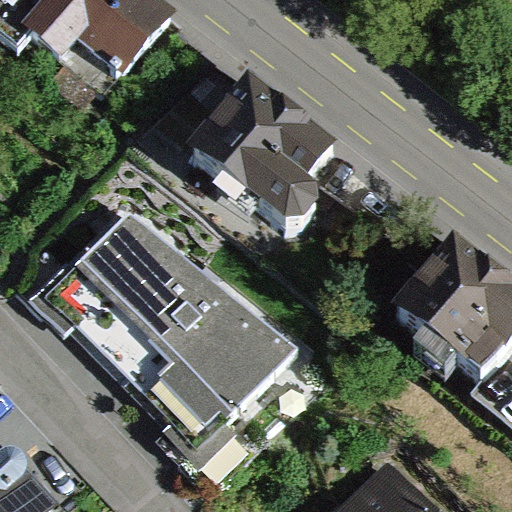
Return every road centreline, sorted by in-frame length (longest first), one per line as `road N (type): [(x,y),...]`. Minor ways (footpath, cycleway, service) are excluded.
road 1 (primary): [(226,0),(511,221)]
road 2 (residential): [(165,511),(0,332)]
